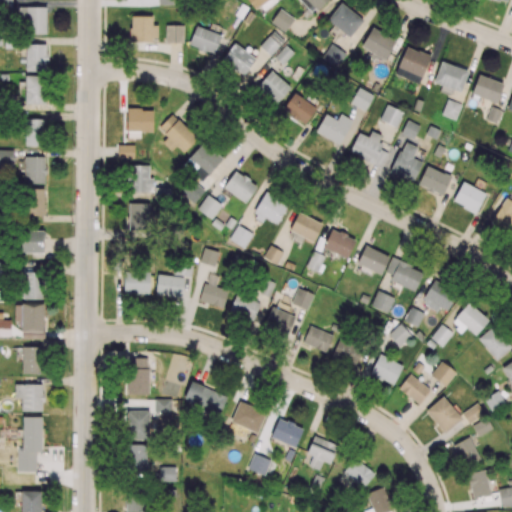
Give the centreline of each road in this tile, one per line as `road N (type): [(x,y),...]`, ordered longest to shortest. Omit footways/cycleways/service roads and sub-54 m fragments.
road 1 (tertiary): [(91,0),(85,511)]
road 2 (residential): [(511,286),(471,254),(280,155),(198,88),(144,73),(91,72)]
road 3 (residential): [(439,511),(402,441),(353,408),(205,344),(88,334)]
